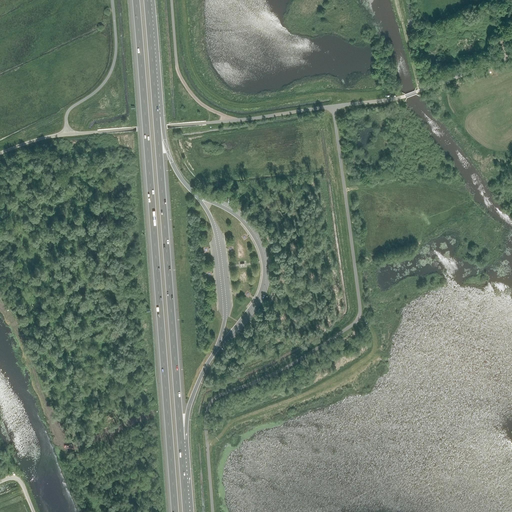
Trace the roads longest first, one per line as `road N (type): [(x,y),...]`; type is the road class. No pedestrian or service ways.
road 1 (motorway): [(135,0),(174,511)]
road 2 (motorway): [(181,438),(155,117)]
road 3 (unclassified): [(332,106),(360,310),(355,322),(297,360)]
road 4 (unclassified): [(66,134),(332,106)]
road 5 (unclassified): [(212,511),(209,404),(297,360)]
road 6 (unclassified): [(66,134),(71,107),(113,65),(112,0)]
